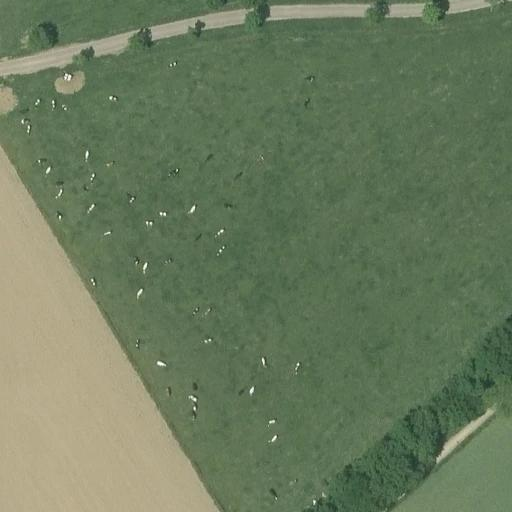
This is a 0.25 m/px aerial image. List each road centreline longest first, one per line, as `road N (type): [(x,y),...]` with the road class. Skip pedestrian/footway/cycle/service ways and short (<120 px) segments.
road 1 (track): [(0,67),(218,20),(485,0)]
road 2 (unclassified): [(375,511),(511,386)]
